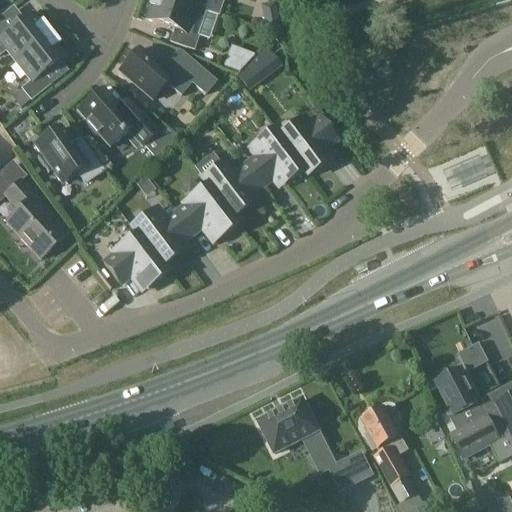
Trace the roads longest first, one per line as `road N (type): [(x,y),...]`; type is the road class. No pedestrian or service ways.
road 1 (residential): [(55,353),(319,248),(349,224),(480,66),(507,49)]
road 2 (primary): [(0,440),(84,419),(511,235)]
